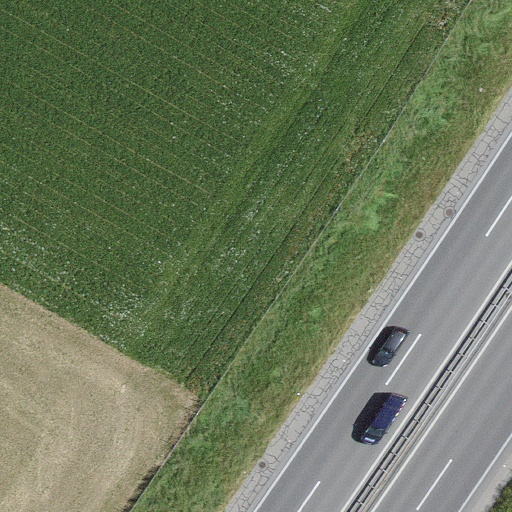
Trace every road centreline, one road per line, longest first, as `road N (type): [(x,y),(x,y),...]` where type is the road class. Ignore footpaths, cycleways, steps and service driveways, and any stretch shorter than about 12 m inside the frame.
road 1 (motorway): [(511,191),(291,511)]
road 2 (motorway): [(407,511),(511,360)]
